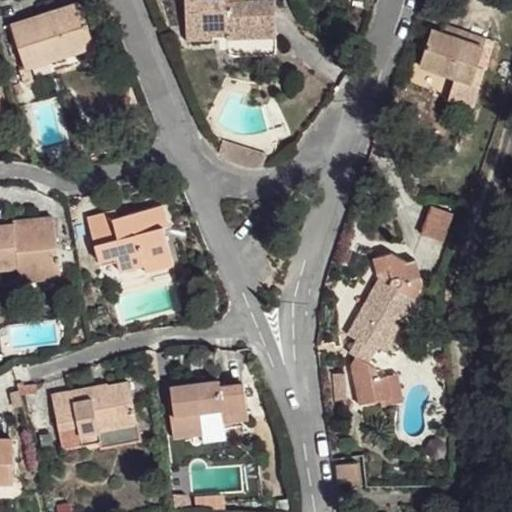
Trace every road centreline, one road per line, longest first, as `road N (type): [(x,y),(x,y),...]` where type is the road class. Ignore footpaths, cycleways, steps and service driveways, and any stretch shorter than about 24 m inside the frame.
road 1 (residential): [(300,407),(299,289),(355,142)]
road 2 (residential): [(197,181),(252,325),(300,407)]
road 3 (residential): [(119,0),(197,181)]
road 4 (residential): [(197,181),(289,176),(355,142)]
road 5 (residential): [(355,142),(400,0)]
